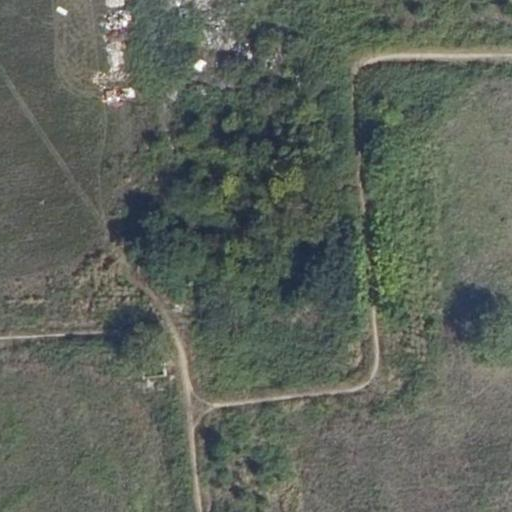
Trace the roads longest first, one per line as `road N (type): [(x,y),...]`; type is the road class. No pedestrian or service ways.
road 1 (track): [(511,51),(394,54),(373,57),(358,71),(373,377),(338,389),(191,406)]
road 2 (track): [(191,406),(177,336),(0,341)]
